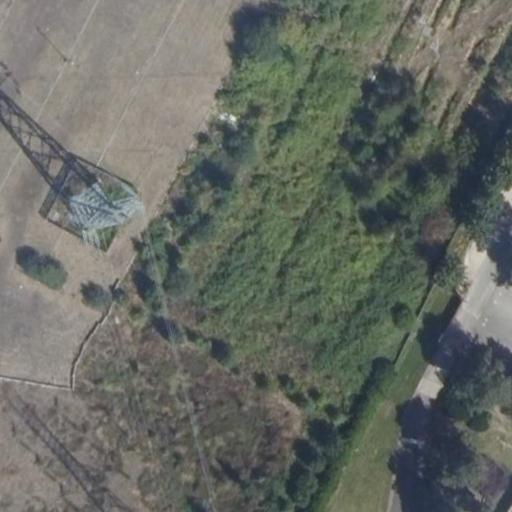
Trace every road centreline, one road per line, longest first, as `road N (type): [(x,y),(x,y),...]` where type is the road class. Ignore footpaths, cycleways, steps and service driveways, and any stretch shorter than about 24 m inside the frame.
road 1 (track): [(62,304),(223,0)]
road 2 (track): [(0,265),(140,0)]
